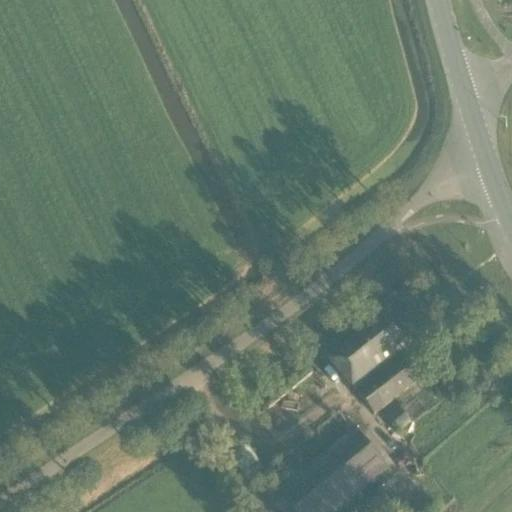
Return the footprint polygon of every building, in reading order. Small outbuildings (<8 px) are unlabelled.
[(354,393),(355,392),(375,416),(426,376),(406,351),(412,346),(387,314),(385,316),(384,315),(394,307),(385,296),(363,313),(372,325),(380,318),(381,319),(370,327),(365,320),(323,353),(354,393)] [(410,425),(399,410),(386,421),(397,435),(410,425)] [(278,494),(292,511),(336,511),(387,470),(355,431),(278,494)] [(233,455),(250,481),(268,470),(250,444),(233,455)] [(273,472),(285,485),(294,476),(281,463),(273,472)] [(270,482),(265,473),(254,480),(260,489),(270,482)]
